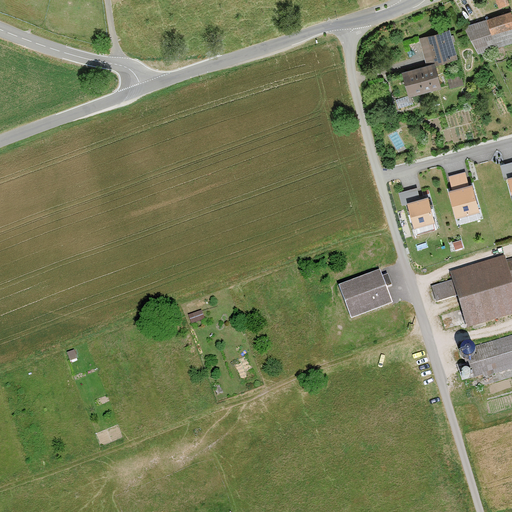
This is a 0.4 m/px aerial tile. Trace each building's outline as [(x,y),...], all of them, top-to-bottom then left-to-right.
[(511,42),(511,15),(510,10),(486,19),(495,45),(497,48),(511,42)] [(495,45),(486,19),(463,26),(475,50),(495,45)] [(406,95),(440,86),(434,65),(457,58),(449,28),(418,37),(426,64),(399,71),(406,95)] [(511,159),(501,162),(503,170),(511,167),(511,159)] [(403,199),(422,194),(419,185),(400,190),(403,199)] [(471,187),(450,193),(457,218),(478,212),(471,187)] [(428,198),(407,204),(414,229),(435,223),(428,198)] [(434,303),(454,298),(463,329),(511,314),(511,288),(503,257),(447,274),(449,282),(430,287),(434,303)] [(348,321),(391,304),(376,269),(334,286),(348,321)] [(190,324),(203,319),(199,310),(187,315),(190,324)] [(511,367),(511,334),(470,347),(470,353),(465,359),(466,367),(471,369),(471,378),(511,367)] [(463,357),(465,356),(467,355),(469,353),(469,350),(468,348),(467,345),(465,344),(462,344),(459,344),(457,346),(456,348),(456,351),(456,353),(458,355),(460,357),(463,357)] [(76,356),(73,349),(64,353),(67,360),(76,356)] [(465,378),(467,378),(469,377),(470,375),(470,373),(470,371),(469,369),(467,368),(465,368),(463,368),(461,370),(460,371),(460,373),(460,375),(461,377),(463,378),(465,378)]
